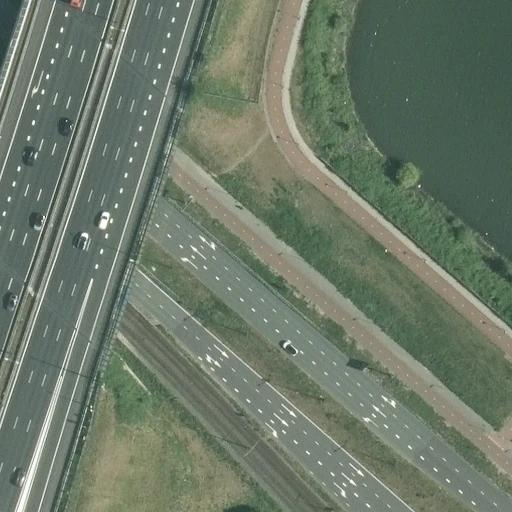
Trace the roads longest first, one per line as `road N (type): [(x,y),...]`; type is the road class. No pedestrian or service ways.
road 1 (primary): [(502,511),(0,71)]
road 2 (primary): [(0,166),(391,511)]
road 3 (motorway): [(74,270),(158,0)]
road 4 (motorway): [(92,0),(7,266)]
road 5 (motorway): [(28,511),(74,270)]
road 6 (motorway): [(0,499),(74,270)]
